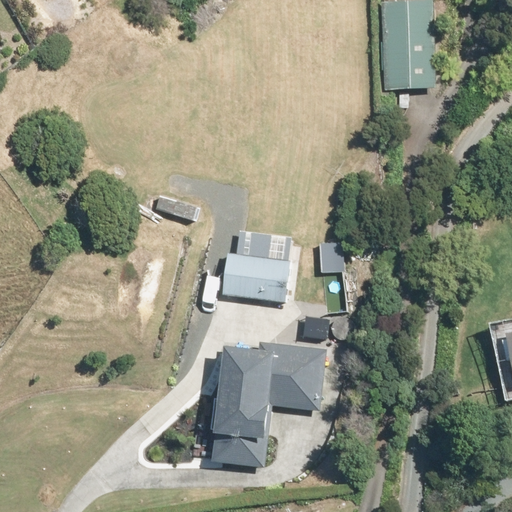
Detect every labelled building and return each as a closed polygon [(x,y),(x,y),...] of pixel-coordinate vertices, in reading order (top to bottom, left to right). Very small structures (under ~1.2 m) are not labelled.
[(427,0),(375,0),(378,90),(430,88),(427,0)] [(139,208),(193,222),(198,205),(144,191),(139,208)] [(217,300),(287,308),(296,237),(238,230),(234,256),(222,255),(217,300)] [(332,263),(318,262),(317,274),(342,276),(339,310),(369,313),(374,249),(334,246),(332,263)] [(324,319),(300,317),(298,340),(323,342),(324,319)] [(511,386),(511,331),(498,334),(509,387),(511,386)] [(255,349),(213,344),(199,462),(261,469),(268,409),(316,415),(324,350),(256,342),(255,349)]
